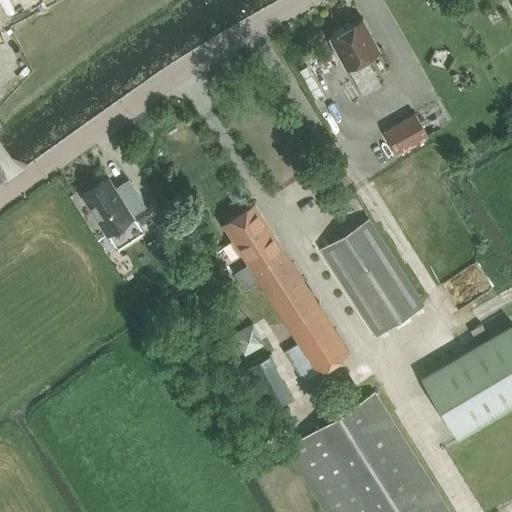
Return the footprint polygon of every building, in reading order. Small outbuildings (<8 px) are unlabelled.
[(380,49),(363,18),(331,36),(348,66),(349,66),(364,94),(381,85),(366,56),(380,49)] [(397,153),(428,135),(416,113),(385,131),(397,153)] [(108,178),(82,194),(106,231),(106,232),(117,249),(143,232),(132,216),(130,213),(144,204),(128,179),(114,188),(108,178)] [(304,378),(348,351),(254,204),(223,224),(248,264),(235,272),(245,289),(259,280),(298,342),(286,350),(304,378)] [(142,209),(134,215),(140,225),(148,219),(142,209)] [(367,217),(320,248),(375,333),(422,303),(367,217)] [(158,236),(148,242),(160,263),(170,257),(158,236)] [(110,251),(115,260),(122,255),(117,247),(110,251)] [(457,438),(511,404),(511,322),(421,377),(457,438)] [(482,323),(470,330),(475,338),(486,331),(482,323)] [(292,397),(269,354),(240,370),(262,413),(292,397)] [(326,511),(451,511),(374,391),(286,448),(326,511)] [(279,432),(295,424),(288,407),(272,415),(279,432)]
